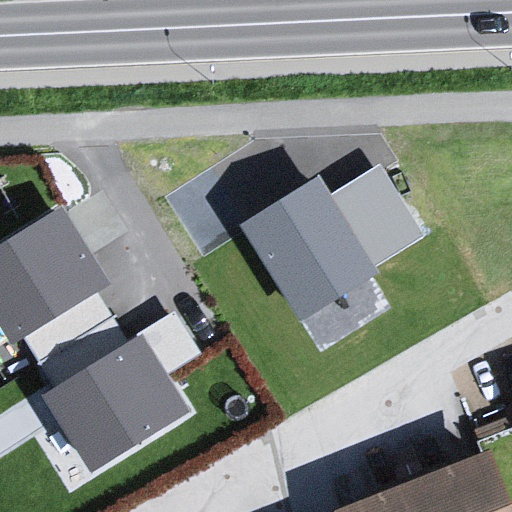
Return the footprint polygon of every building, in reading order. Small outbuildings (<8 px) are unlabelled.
[(416,234),(378,171),(329,201),(316,182),(247,225),(304,313),(373,269),(368,263),(416,234)] [(61,202),(0,239),(0,324),(9,340),(23,331),(96,287),(108,279),(61,202)] [(128,338),(96,287),(23,331),(55,383),(128,338)] [(188,407),(140,331),(128,338),(55,383),(43,391),(90,467),(188,407)] [(511,511),(511,506),(488,446),(331,507),(332,511),(511,511)]
